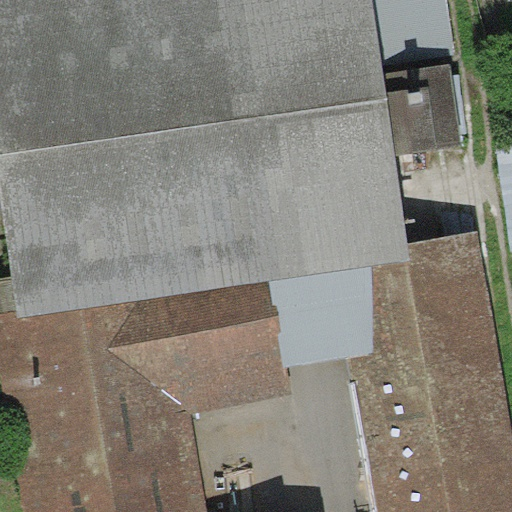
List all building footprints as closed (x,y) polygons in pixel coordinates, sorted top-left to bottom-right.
[(0,0),(0,196),(12,277),(19,317),(273,275),(410,253),(408,241),(395,157),(383,72),(382,66),(372,0),(0,0)] [(372,0),(382,66),(456,55),(447,0),(372,0)] [(449,63),(383,72),(395,157),(461,148),(449,63)] [(511,140),(494,143),(511,253),(511,252),(511,140)] [(273,275),(287,364),(347,354),(372,511),(511,511),(511,438),(478,229),(408,241),(410,253),(273,275)] [(287,364),(273,275),(19,317),(12,277),(0,278),(0,373),(23,511),(206,511),(190,413),(293,396),(287,364)]
